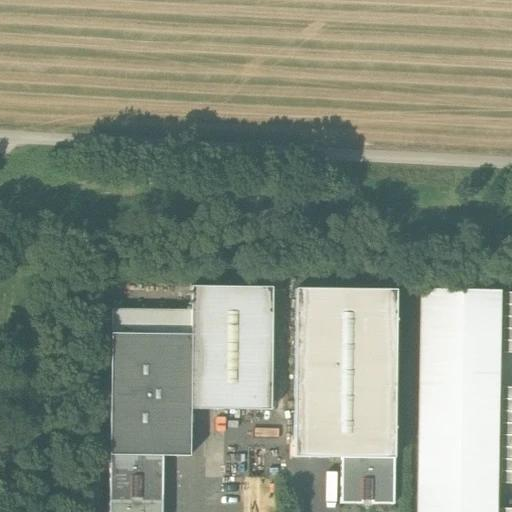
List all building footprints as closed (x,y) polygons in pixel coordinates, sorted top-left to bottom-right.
[(271,289),(191,288),(190,312),(111,311),(109,457),(162,457),(189,457),(190,410),(270,411),(271,289)] [(395,292),(295,290),(293,458),(340,459),(393,460),(395,292)] [(498,511),(503,293),(421,291),(417,511),(498,511)] [(161,511),(162,457),(109,457),(108,511),(161,511)] [(393,460),(340,459),(339,505),(392,506),(393,460)]
